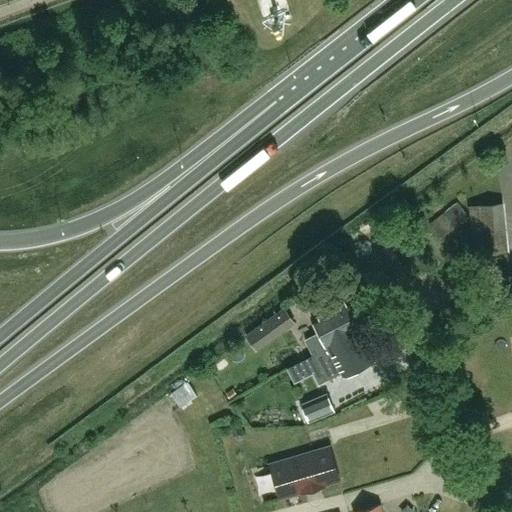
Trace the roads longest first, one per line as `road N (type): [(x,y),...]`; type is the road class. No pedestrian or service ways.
road 1 (trunk): [(0,401),(306,182),(511,76)]
road 2 (trunk): [(0,365),(454,0)]
road 3 (trunk): [(281,107),(0,337)]
road 4 (trunk): [(281,107),(104,217),(0,243)]
road 5 (residential): [(485,511),(434,410),(404,298),(373,235)]
road 6 (trunk): [(417,0),(281,107)]
